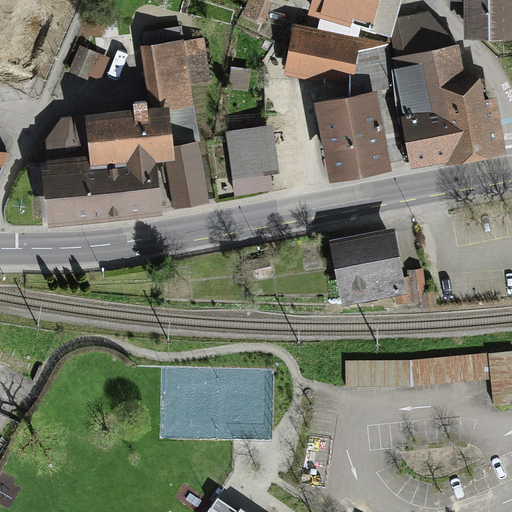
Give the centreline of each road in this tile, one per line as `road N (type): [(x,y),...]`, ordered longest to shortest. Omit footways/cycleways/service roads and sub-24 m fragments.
road 1 (primary): [(0,248),(110,244),(511,167)]
road 2 (residential): [(433,0),(494,76),(511,112)]
